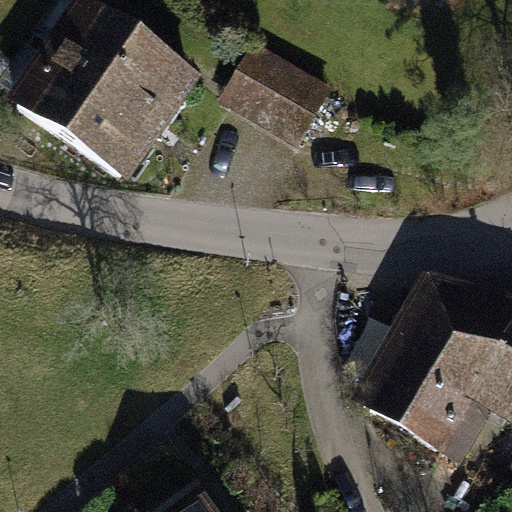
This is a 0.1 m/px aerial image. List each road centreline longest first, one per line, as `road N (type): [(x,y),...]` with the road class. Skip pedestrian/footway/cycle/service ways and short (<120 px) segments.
road 1 (residential): [(328,252),(80,211),(0,186)]
road 2 (residential): [(359,485),(324,383),(328,252)]
road 3 (residential): [(511,229),(328,252)]
